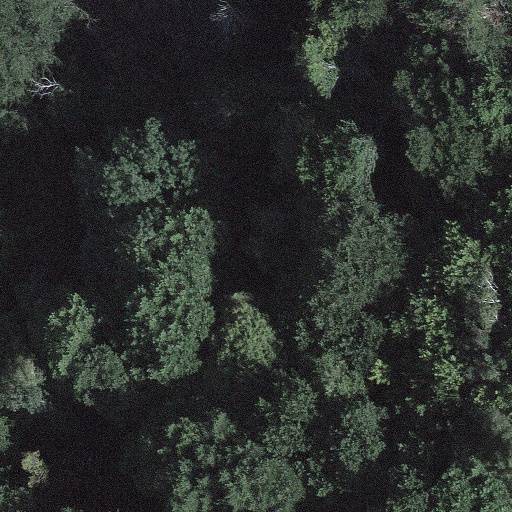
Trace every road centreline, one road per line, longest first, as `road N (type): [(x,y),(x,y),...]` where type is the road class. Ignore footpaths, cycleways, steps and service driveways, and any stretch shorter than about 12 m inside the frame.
road 1 (track): [(0,440),(60,197),(60,0)]
road 2 (track): [(72,0),(223,192)]
road 3 (track): [(223,192),(215,0)]
